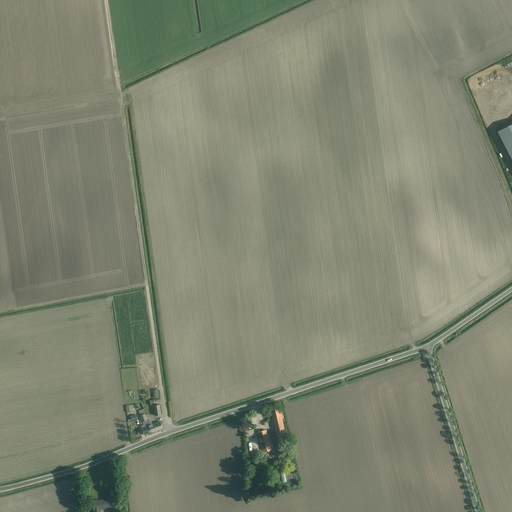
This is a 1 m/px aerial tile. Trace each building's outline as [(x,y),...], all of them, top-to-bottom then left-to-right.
[(511,124),(498,131),(511,159),(511,124)] [(271,410),(278,438),(286,436),(282,419),(284,418),(282,411),(280,412),(279,408),(271,410)] [(144,411),(139,413),(144,425),(141,425),(145,435),(152,432),(150,425),(148,421),(146,417),(144,411)] [(151,420),(148,421),(150,425),(152,432),(163,428),(160,421),(152,424),(151,420)] [(272,450),(266,430),(258,432),(264,452),(272,450)] [(100,511),(100,509),(102,509),(114,508),(113,497),(107,497),(107,500),(93,502),(94,511),(100,511)]
